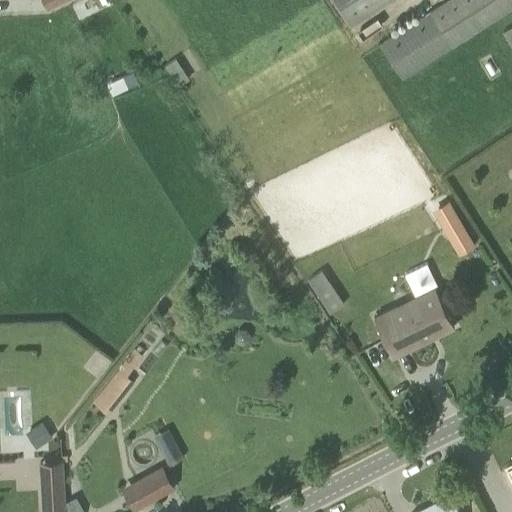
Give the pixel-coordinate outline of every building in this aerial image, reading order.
[(335,0),(352,25),(390,0),(335,0)] [(403,78),(511,8),(511,0),(450,0),(381,45),(403,78)] [(511,46),(511,26),(503,32),(511,46)] [(112,80),(116,92),(138,83),(133,72),(112,80)] [(449,199),(432,209),(456,252),(473,242),(449,199)] [(331,285),(318,294),(331,313),(344,304),(331,285)] [(374,317),(393,356),(454,327),(435,287),(374,317)] [(118,369),(92,402),(108,414),(134,381),(131,379),(127,375),(118,369)] [(52,436),(42,421),(26,432),(36,447),(52,436)] [(155,433),(169,462),(184,455),(170,426),(155,433)] [(42,511),(65,511),(63,460),(39,461),(42,511)] [(8,461),(0,461),(0,479),(9,479),(8,461)] [(174,486),(172,482),(167,474),(162,464),(140,476),(152,499),(174,486)] [(460,511),(452,494),(415,511),(460,511)]
